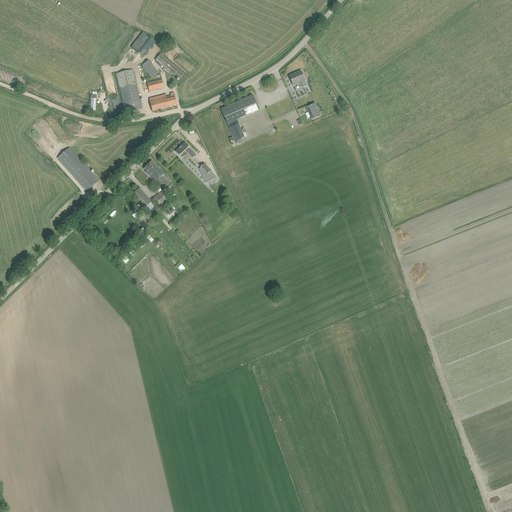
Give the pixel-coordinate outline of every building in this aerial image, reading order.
[(160,54),(155,60),(179,80),(184,74),(160,54)] [(142,65),(152,78),(154,77),(158,73),(149,60),(142,65)] [(132,69),(116,73),(126,113),(142,108),(132,69)] [(289,76),(291,81),(293,85),(301,82),(303,87),(307,86),(304,79),(301,72),(294,75),(294,74),(289,76)] [(162,80),(147,83),(149,91),(164,88),(162,80)] [(149,99),(151,107),(152,111),(177,105),(174,93),(170,94),(171,98),(166,99),(165,95),(149,99)] [(221,109),(223,114),(227,124),(259,110),(253,95),(221,109)] [(315,103),(306,107),(311,120),(321,116),(315,103)] [(238,123),(228,128),(234,142),(244,137),(238,123)] [(185,146),(183,144),(175,152),(180,156),(182,158),(182,157),(188,154),(193,159),(196,155),(189,148),(189,147),(186,144),(185,144),(186,144),(185,146)] [(69,148),(58,158),(87,191),(98,181),(69,148)] [(152,161),(144,169),(147,171),(146,172),(148,175),(149,174),(153,177),(157,182),(164,189),(169,184),(162,177),(164,174),(152,161)] [(211,171),(204,163),(200,167),(201,168),(199,169),(200,169),(206,183),(216,178),(217,178),(211,172),(211,171)] [(155,206),(139,188),(131,195),(143,209),(142,210),(143,211),(144,210),(147,213),(155,206)] [(162,191),(153,198),(160,206),(168,199),(162,191)]
